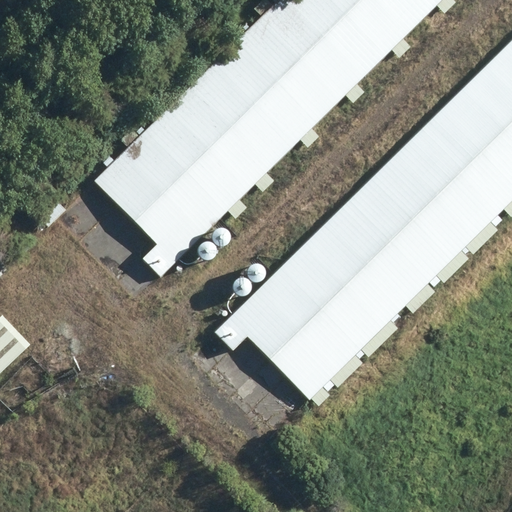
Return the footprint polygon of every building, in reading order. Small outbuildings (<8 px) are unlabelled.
[(443,0),(279,0),(96,180),(159,245),(145,259),(161,276),(443,0)] [(311,399),(511,201),(511,37),(216,330),(235,349),(249,335),(311,399)] [(49,190),(31,208),(49,226),(67,208),(49,190)] [(223,223),(196,248),(209,263),(236,238),(223,223)] [(12,240),(0,253),(0,274),(2,276),(24,252),(12,240)] [(231,283),(243,297),(271,272),(259,258),(231,283)] [(3,314),(0,316),(0,372),(31,342),(3,314)]
